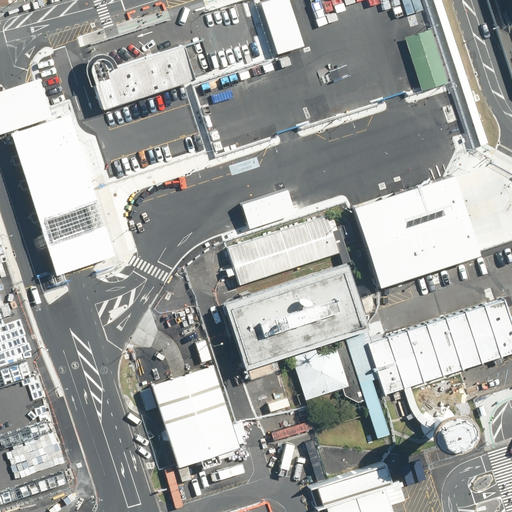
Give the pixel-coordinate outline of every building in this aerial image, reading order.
[(286,0),(265,0),(259,2),(277,54),(302,45),(286,0)] [(440,0),(432,0),(479,145),(486,143),(440,0)] [(446,81),(429,28),(405,36),(422,89),(446,81)] [(193,78),(181,45),(111,68),(109,65),(107,62),(103,60),(100,60),(96,61),(93,62),(91,65),(89,68),(89,72),(90,75),(101,108),(193,78)] [(0,131),(49,116),(37,76),(0,88),(0,131)] [(349,206),(371,276),(472,243),(465,223),(459,204),(452,184),(450,174),(349,206)] [(286,188),(238,203),(246,228),(294,213),(286,188)] [(337,230),(333,220),(328,221),(326,215),(226,248),(238,285),(338,252),(331,231),(337,230)] [(369,338),(363,340),(377,380),(383,397),(511,352),(511,317),(508,319),(499,293),(369,338)] [(180,374),(146,385),(173,467),(198,459),(200,468),(217,462),(214,453),(238,446),(211,364),(180,374)] [(420,425),(421,435),(425,442),(428,444),(433,445),(441,446),(455,441),(460,438),(463,432),(465,427),(466,421),(461,412),(448,408),(435,410),(424,416),(420,425)] [(446,446),(450,456),(471,449),(467,439),(446,446)] [(448,457),(444,446),(422,454),(426,464),(448,457)] [(388,511),(386,503),(404,497),(398,478),(389,481),(382,459),(306,483),(314,505),(321,503),(323,511),(388,511)]
